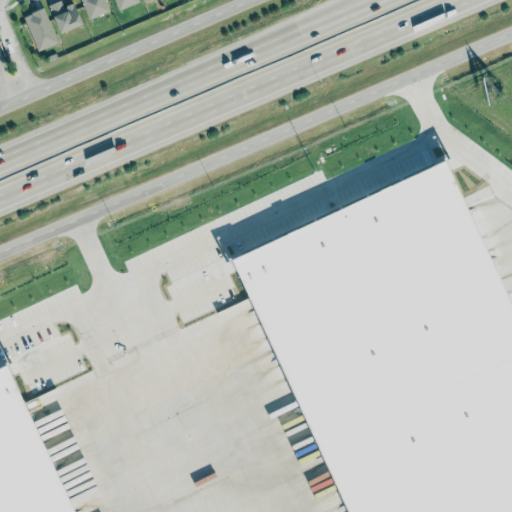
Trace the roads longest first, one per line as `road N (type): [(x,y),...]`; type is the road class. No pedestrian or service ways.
road 1 (secondary): [(0,250),(511,32)]
road 2 (motorway): [(0,194),(462,0)]
road 3 (motorway): [(325,22),(0,162)]
road 4 (secondary): [(247,0),(0,105)]
